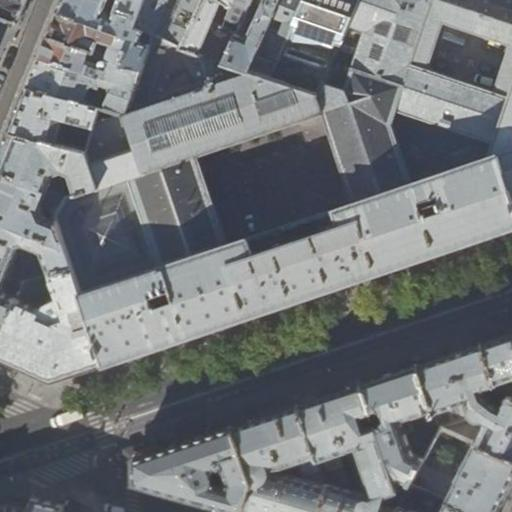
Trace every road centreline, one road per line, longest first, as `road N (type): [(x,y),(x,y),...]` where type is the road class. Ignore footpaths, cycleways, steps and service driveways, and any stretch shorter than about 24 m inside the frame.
road 1 (secondary): [(511,268),(36,433)]
road 2 (residential): [(158,511),(84,490),(60,471),(36,433)]
road 3 (residential): [(0,117),(47,0)]
